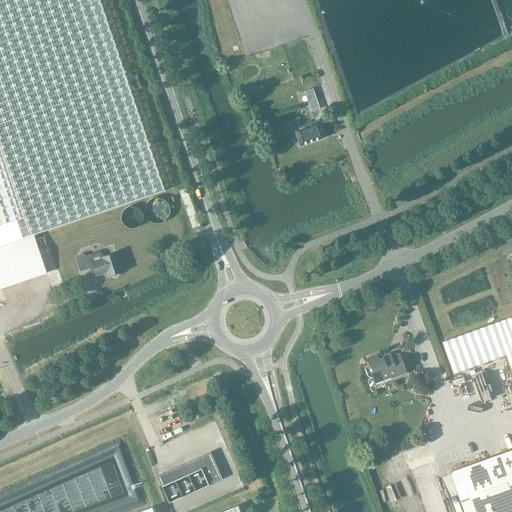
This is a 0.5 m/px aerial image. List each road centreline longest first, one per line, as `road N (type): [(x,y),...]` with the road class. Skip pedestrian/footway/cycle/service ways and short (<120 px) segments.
road 1 (tertiary): [(236,290),(135,0)]
road 2 (unclassified): [(273,311),(342,289),(511,206)]
road 3 (tertiary): [(0,444),(96,398),(163,340),(213,327)]
road 4 (tertiary): [(309,511),(255,349)]
